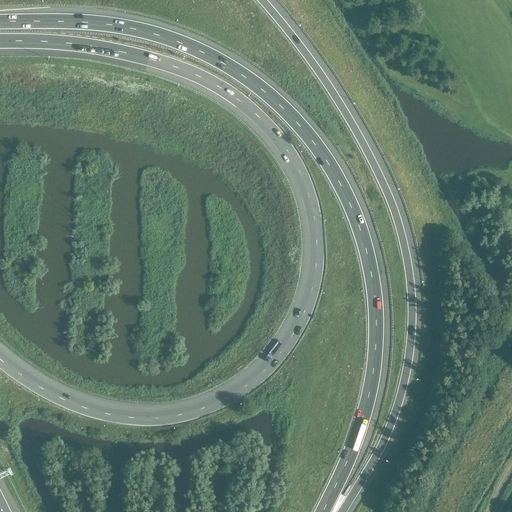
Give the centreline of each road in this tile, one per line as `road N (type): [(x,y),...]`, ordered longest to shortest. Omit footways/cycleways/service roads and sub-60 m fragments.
road 1 (motorway): [(0,41),(126,56),(184,74),(241,105),(302,186),(313,255),(307,297),(277,352),(253,378),(190,411),(151,417),(96,409),(0,356)]
road 2 (motorway): [(324,511),(368,401),(375,330),(358,221),(335,174),(258,86),(176,41),(105,24),(0,22)]
road 3 (motorway): [(341,511),(394,414),(407,362),(405,249),(366,150),(331,90),(260,0)]
